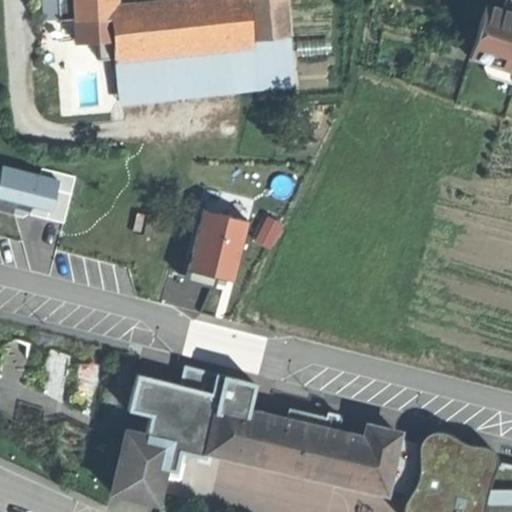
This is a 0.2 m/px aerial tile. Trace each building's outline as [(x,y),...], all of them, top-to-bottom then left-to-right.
[(110,19),(109,9),(108,0),(58,0),(60,20),(76,19),(76,21),(110,19)] [(252,46),(251,39),(247,0),(201,0),(109,9),(110,19),(113,59),(252,46)] [(247,0),(251,39),(287,36),(283,0),(247,0)] [(511,13),(485,5),(468,57),(511,71),(511,13)] [(117,99),(291,83),(287,36),(251,39),(252,46),(113,59),(117,99)] [(1,169),(0,169),(0,208),(14,212),(15,207),(30,210),(29,214),(65,225),(76,177),(43,167),(41,174),(3,165),(1,169)] [(222,281),(238,217),(191,205),(175,269),(222,281)] [(207,430),(218,382),(183,373),(180,385),(133,374),(126,410),(147,416),(160,419),(207,430)] [(218,382),(207,430),(202,449),(382,492),(383,488),(387,473),(395,439),(396,434),(364,426),(361,439),(322,430),(324,419),(287,410),(284,420),(245,411),(252,383),(219,375),(218,382)] [(3,381),(0,404),(0,415),(46,421),(50,387),(3,381)] [(155,439),(160,419),(147,416),(143,435),(155,439)] [(168,441),(155,439),(143,435),(124,431),(109,492),(153,503),(168,441)] [(420,440),(418,444),(425,446),(454,452),(456,445),(485,451),(485,448),(466,445),(458,442),(450,437),(442,433),(432,432),(424,436),(420,440)] [(419,511),(424,491),(415,489),(425,446),(418,444),(395,439),(383,488),(408,494),(404,499),(402,504),(401,508),(401,511),(419,511)] [(480,511),(488,477),(481,475),(485,451),(456,445),(454,452),(425,446),(415,489),(424,491),(419,511),(480,511)] [(511,511),(511,467),(501,465),(501,467),(491,465),(488,477),(480,511),(511,511)]
